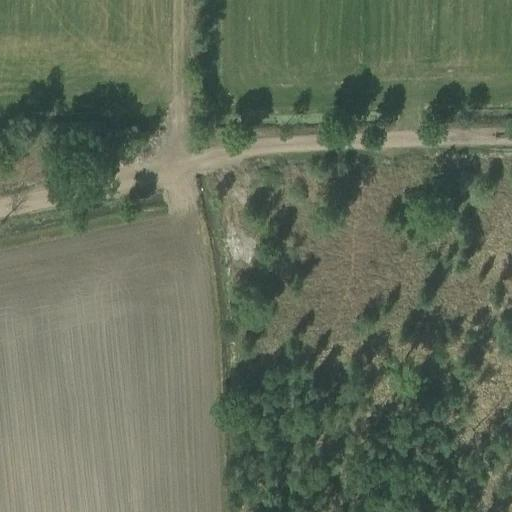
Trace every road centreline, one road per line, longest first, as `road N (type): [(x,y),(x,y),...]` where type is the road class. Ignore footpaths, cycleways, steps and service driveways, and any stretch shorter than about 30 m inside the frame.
road 1 (track): [(183,167),(207,262),(220,511)]
road 2 (track): [(183,167),(276,143),(511,142)]
road 3 (track): [(183,167),(0,207)]
road 4 (track): [(185,0),(183,167)]
